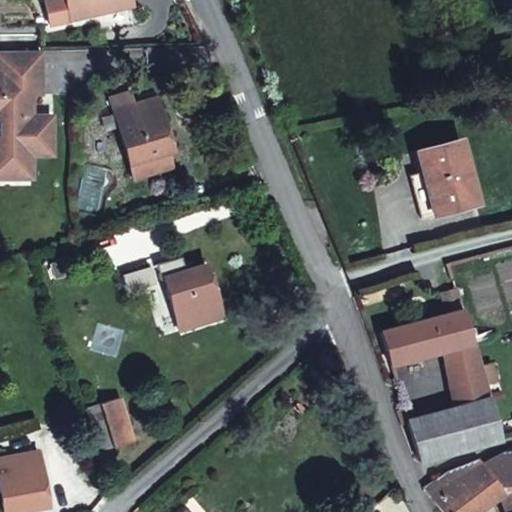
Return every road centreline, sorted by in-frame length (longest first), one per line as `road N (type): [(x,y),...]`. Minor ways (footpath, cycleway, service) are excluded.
road 1 (unclassified): [(326,284),(204,0)]
road 2 (unclassified): [(425,511),(326,284)]
road 3 (unclassified): [(511,238),(326,284)]
